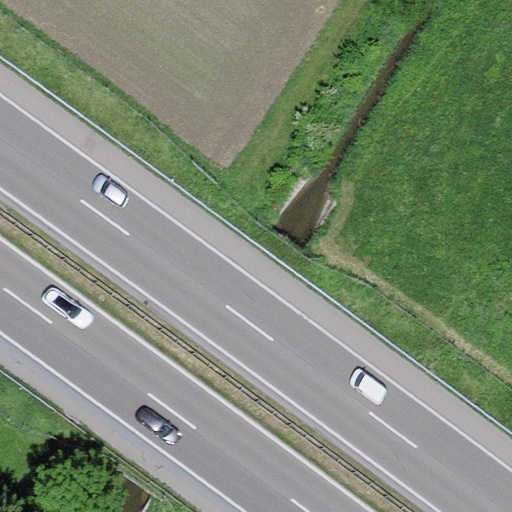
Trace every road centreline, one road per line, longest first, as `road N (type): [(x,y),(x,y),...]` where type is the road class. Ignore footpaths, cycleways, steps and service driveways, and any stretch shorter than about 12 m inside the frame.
road 1 (motorway): [(506,511),(0,140)]
road 2 (motorway): [(0,287),(304,511)]
